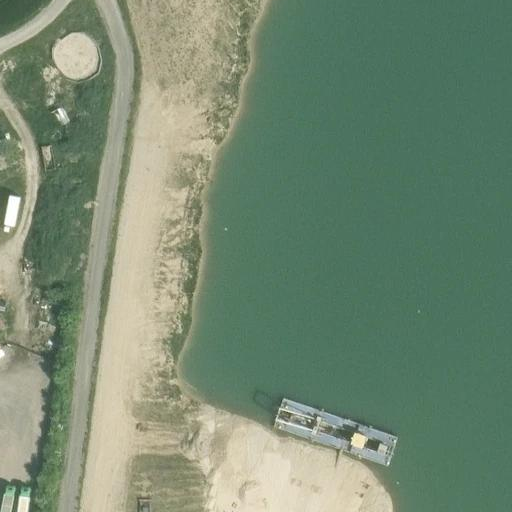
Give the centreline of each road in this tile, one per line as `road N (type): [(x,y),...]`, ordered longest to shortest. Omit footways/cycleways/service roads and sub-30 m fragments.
road 1 (track): [(106,0),(123,86),(64,511)]
road 2 (track): [(22,331),(16,249),(34,169),(0,93)]
